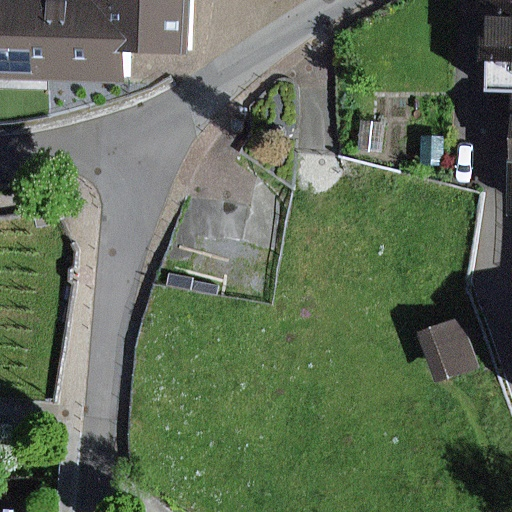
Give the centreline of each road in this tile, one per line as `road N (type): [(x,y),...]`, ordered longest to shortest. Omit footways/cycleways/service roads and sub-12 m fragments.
road 1 (residential): [(188,109),(159,138),(121,243),(94,511)]
road 2 (residential): [(0,155),(57,152),(188,109)]
